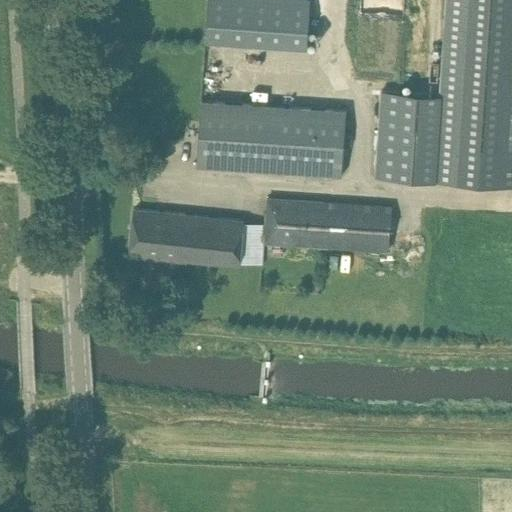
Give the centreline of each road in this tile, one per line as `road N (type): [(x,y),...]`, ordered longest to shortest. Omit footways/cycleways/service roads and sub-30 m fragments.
road 1 (track): [(0,398),(233,426),(511,437)]
road 2 (unclassified): [(86,511),(56,0)]
road 3 (track): [(511,356),(281,354),(120,332),(75,313)]
